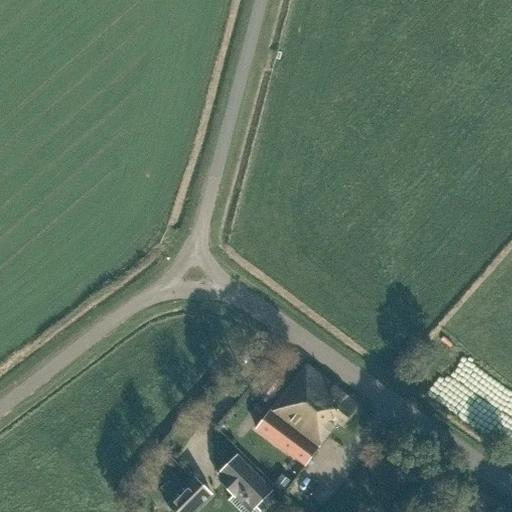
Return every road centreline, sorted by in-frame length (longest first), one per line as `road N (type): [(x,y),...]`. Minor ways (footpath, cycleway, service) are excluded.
road 1 (unclassified): [(511,486),(233,292),(187,287)]
road 2 (unclassified): [(187,287),(260,0)]
road 3 (unclassified): [(0,406),(139,300),(187,287)]
